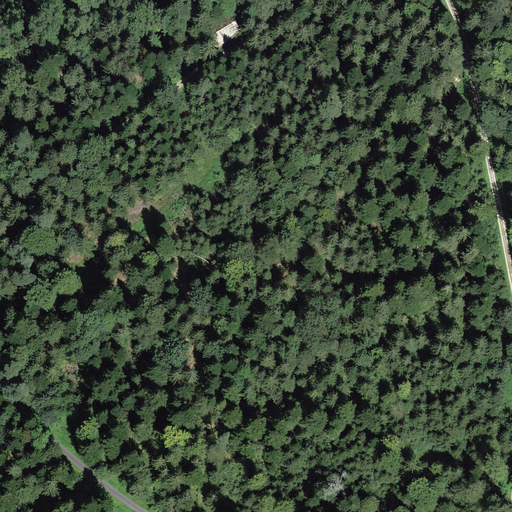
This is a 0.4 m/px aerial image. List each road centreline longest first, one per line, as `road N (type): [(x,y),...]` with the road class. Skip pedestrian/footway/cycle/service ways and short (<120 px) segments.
road 1 (track): [(311,0),(190,73),(0,234)]
road 2 (track): [(511,282),(446,0)]
road 3 (unclassified): [(0,398),(138,511)]
